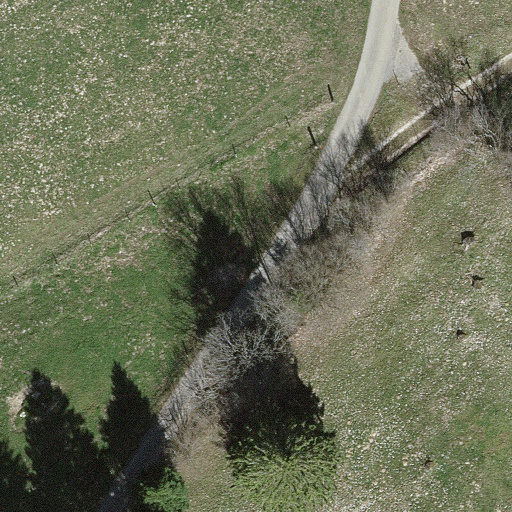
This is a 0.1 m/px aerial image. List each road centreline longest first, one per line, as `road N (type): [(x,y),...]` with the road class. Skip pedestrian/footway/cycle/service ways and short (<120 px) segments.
road 1 (unclassified): [(117,511),(303,228),(359,113),(380,0)]
road 2 (track): [(303,228),(397,147),(511,69)]
